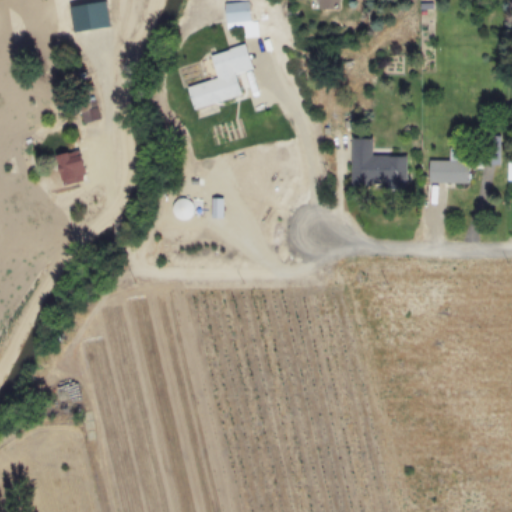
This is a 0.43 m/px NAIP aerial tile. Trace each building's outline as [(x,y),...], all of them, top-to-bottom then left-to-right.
[(247,1),(224,2),(225,23),(248,22),(247,1)] [(77,33),(77,15),(55,15),(54,32),(77,33)] [(210,52),(216,77),(186,85),(192,107),(240,94),(235,72),(251,68),(244,44),(210,52)] [(482,135),(482,164),(499,164),(499,135),(482,135)] [(371,154),(371,137),(351,137),(350,185),(405,185),(405,154),(371,154)] [(429,181),(468,181),(468,147),(449,147),(449,159),(429,159),(429,181)] [(85,178),(78,149),(55,155),(63,184),(85,178)]
